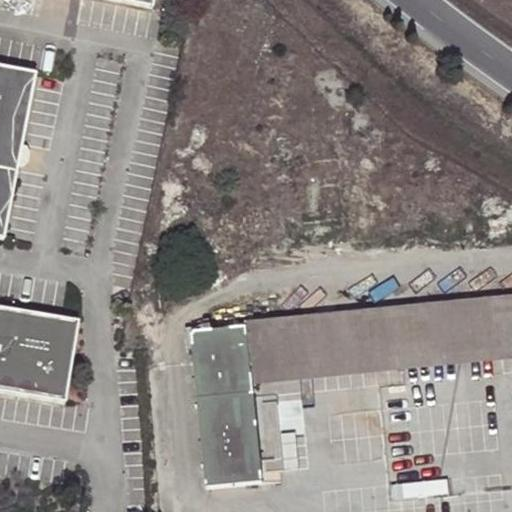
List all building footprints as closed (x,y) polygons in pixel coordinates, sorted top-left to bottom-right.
[(0,237),(0,238),(35,72),(0,65),(0,237)] [(511,295),(247,323),(248,329),(193,334),(207,489),(262,484),(260,461),(253,388),(252,376),(511,347),(511,295)] [(0,396),(62,407),(75,324),(0,311),(0,396)] [(511,347),(252,376),(253,388),(276,385),(511,360),(511,347)] [(269,460),(260,461),(262,484),(272,483),(269,460)]
